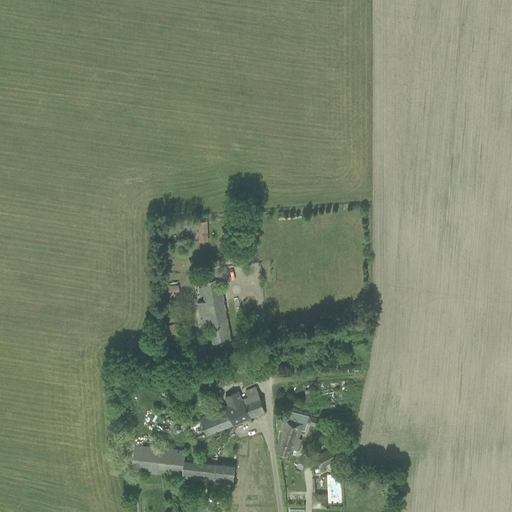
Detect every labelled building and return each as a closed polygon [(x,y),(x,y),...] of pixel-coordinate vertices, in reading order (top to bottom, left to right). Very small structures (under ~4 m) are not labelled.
[(208,241),(208,221),(199,221),(199,242),(208,241)] [(200,271),(202,280),(201,280),(204,301),(198,302),(199,307),(198,307),(202,328),(209,326),(212,343),(230,340),(217,268),(200,271)] [(180,294),(179,285),(167,286),(167,295),(180,294)] [(179,337),(176,325),(164,327),(166,339),(179,337)] [(205,354),(204,341),(190,342),(191,356),(205,354)] [(225,395),(228,404),(228,405),(201,417),(208,435),(265,412),(256,387),(245,390),(248,397),(242,399),(239,390),(225,395)] [(337,405),(336,398),(335,388),(311,391),(310,389),(306,390),(308,408),(330,406),(331,410),(335,409),(335,405),(337,405)] [(277,445),(276,453),(290,455),(292,448),(297,450),(301,441),(301,438),(299,437),(301,430),(304,431),(307,422),(309,417),(305,415),(294,412),(286,411),(284,418),(283,418),(277,445)] [(186,450),(135,444),(132,469),(183,475),(185,459),(186,450)] [(318,455),(323,465),(340,456),(335,446),(318,455)] [(312,508),(327,508),(327,493),(312,493),(312,508)]
